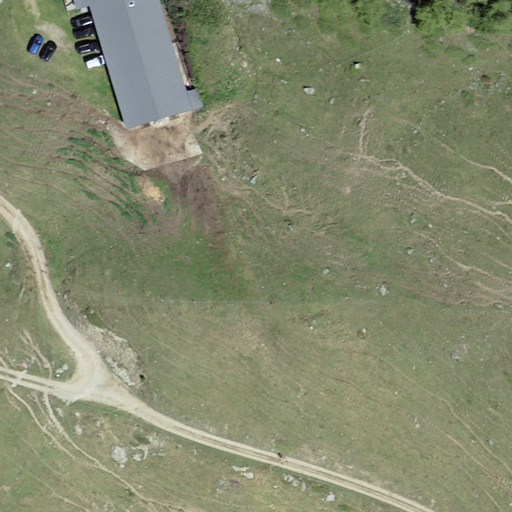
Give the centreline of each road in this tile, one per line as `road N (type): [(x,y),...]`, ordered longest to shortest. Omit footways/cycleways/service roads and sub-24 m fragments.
road 1 (track): [(85,390),(415,511)]
road 2 (track): [(85,390),(82,355),(31,245),(0,206)]
